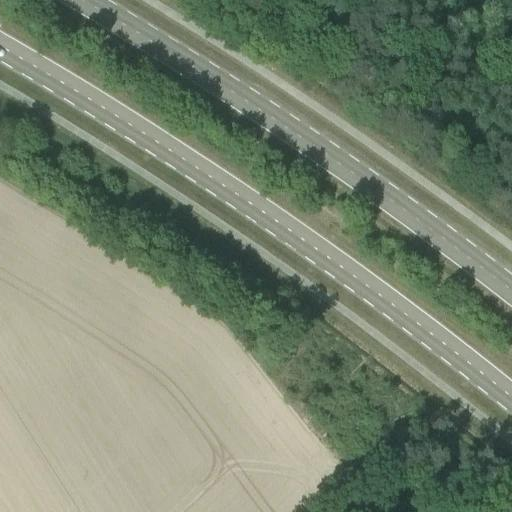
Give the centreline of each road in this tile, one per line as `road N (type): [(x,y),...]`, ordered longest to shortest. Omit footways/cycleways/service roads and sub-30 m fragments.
road 1 (primary): [(0,50),(319,252),(511,402)]
road 2 (primary): [(511,294),(346,170),(79,0)]
